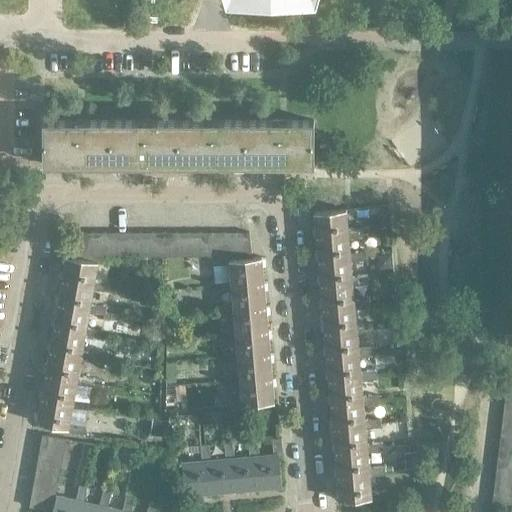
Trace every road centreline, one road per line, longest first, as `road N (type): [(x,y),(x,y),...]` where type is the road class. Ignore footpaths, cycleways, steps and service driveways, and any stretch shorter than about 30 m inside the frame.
road 1 (residential): [(307,511),(282,203),(275,195),(41,194)]
road 2 (residential): [(0,36),(282,35)]
road 3 (residential): [(0,467),(41,194)]
road 4 (residential): [(41,194),(25,190),(5,167),(4,58)]
road 5 (residential): [(473,511),(491,388)]
